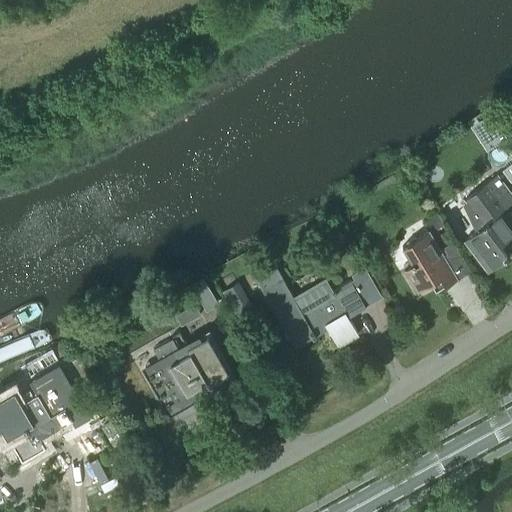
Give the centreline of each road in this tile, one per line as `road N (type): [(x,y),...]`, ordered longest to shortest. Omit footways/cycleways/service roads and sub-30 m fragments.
road 1 (unclassified): [(187,511),(511,318)]
road 2 (primary): [(344,511),(511,420)]
